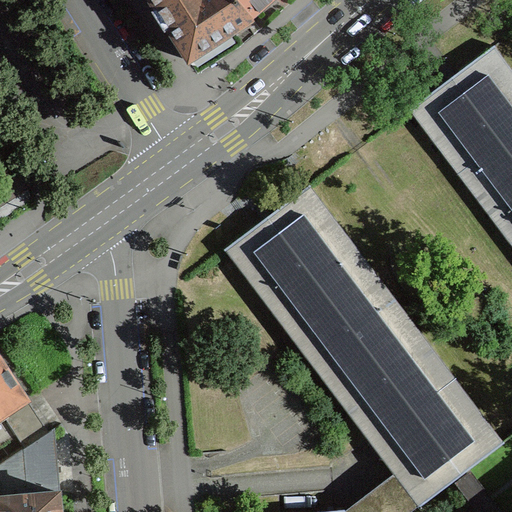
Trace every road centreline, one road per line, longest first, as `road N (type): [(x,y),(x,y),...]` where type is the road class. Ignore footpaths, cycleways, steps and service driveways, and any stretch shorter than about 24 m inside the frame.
road 1 (residential): [(136,511),(114,266),(95,223)]
road 2 (secondary): [(178,160),(370,0)]
road 3 (residential): [(74,0),(178,160)]
